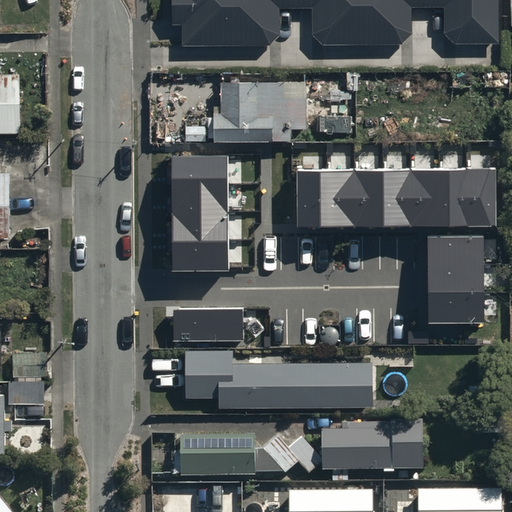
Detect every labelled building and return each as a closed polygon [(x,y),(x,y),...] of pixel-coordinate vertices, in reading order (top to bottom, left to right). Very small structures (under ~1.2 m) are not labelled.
[(171,0),(172,27),(183,27),(183,47),(272,47),(281,37),(281,11),(313,11),(314,39),(322,47),(403,47),(412,36),(411,9),(446,9),(446,35),(456,45),(500,45),(499,0),(171,0)] [(0,135),(22,135),(21,76),(0,76),(0,135)] [(309,86),(224,87),(224,113),(210,113),(210,144),(289,143),(289,132),(309,132),(309,86)] [(173,157),(173,269),(228,269),(228,157),(173,157)] [(495,168),(297,169),(297,227),(495,226),(495,168)] [(0,239),(10,239),(11,173),(0,172),(0,239)] [(483,236),(429,236),(429,322),(484,322),(483,236)] [(243,308),(175,309),(175,340),(243,340),(243,308)] [(240,352),(188,353),(188,401),(220,400),(221,412),(375,410),(375,365),(240,367),(240,352)] [(49,353),(15,354),(15,381),(10,381),(10,405),(47,405),(47,376),(49,376),(49,353)] [(492,381),(468,381),(469,402),(492,402),(492,381)] [(479,410),(478,430),(504,431),(504,411),(479,410)] [(423,420),(347,420),(347,429),(323,429),(323,468),(423,467),(423,420)] [(320,465),(288,432),(263,456),(286,480),(299,467),(308,477),(320,465)] [(178,439),(179,481),(255,480),(255,438),(178,439)] [(502,511),(503,488),(419,488),(418,511),(502,511)] [(372,511),(373,489),(289,490),(288,511),(372,511)]
